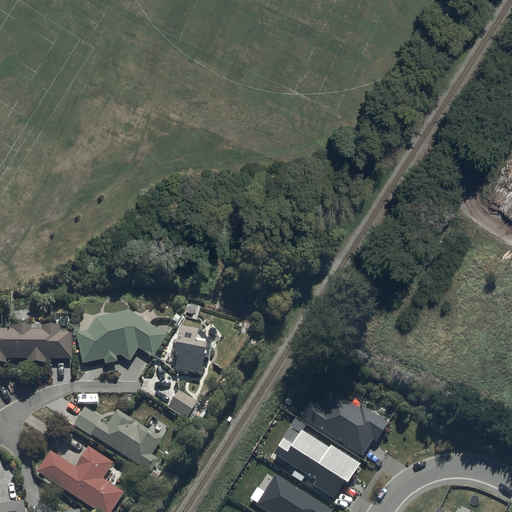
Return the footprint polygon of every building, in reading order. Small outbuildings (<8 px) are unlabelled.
[(89,331),(78,333),(84,364),(105,359),(106,364),(118,361),(117,356),(121,355),(131,361),(139,348),(154,357),(168,336),(129,311),(96,318),(89,331)] [(0,328),(0,362),(7,363),(7,359),(28,359),(28,363),(47,363),(47,359),(73,359),(73,332),(61,332),(61,325),(43,325),(43,330),(32,330),(32,325),(14,325),(14,329),(0,328)] [(189,370),(201,372),(206,343),(198,342),(200,330),(182,327),(181,338),(176,337),(175,346),(178,346),(177,353),(180,353),(177,370),(189,372),(189,370)] [(179,391),(168,408),(187,420),(198,404),(179,391)] [(310,399),(300,415),(363,455),(373,439),(376,441),(388,422),(361,405),(359,407),(339,395),(329,411),(310,399)] [(93,434),(151,472),(159,460),(152,455),(163,439),(159,436),(167,426),(157,419),(149,430),(119,409),(107,425),(101,422),(103,419),(86,407),(75,424),(92,436),(93,434)] [(329,447),(302,430),(293,445),(283,438),(274,453),(316,480),(313,485),(334,498),(345,481),(348,483),(360,463),(331,445),(329,447)] [(51,450),(37,471),(98,511),(112,511),(125,493),(104,479),(114,463),(89,447),(76,467),(51,450)] [(331,511),(333,509),(275,473),(256,505),(267,511),(331,511)] [(0,511),(25,511),(24,500),(0,504),(0,511)]
